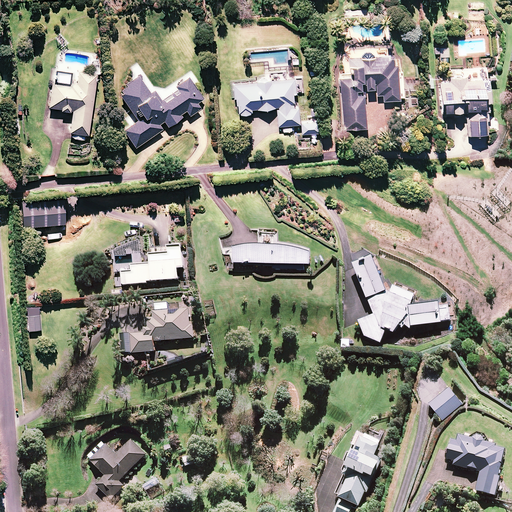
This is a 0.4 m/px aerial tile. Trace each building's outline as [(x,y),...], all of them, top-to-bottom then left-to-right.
[(402,71),(402,63),(400,63),(400,59),(395,59),(394,53),(393,53),(361,56),(362,64),(350,65),(351,75),(341,76),(345,128),(367,126),(365,89),(377,88),(377,95),(384,94),(384,100),(402,99),(402,97),(404,97),(402,71)] [(71,74),(58,72),(56,83),(69,84),(71,74)] [(50,108),(61,110),(61,112),(71,113),(71,111),(73,112),(70,133),(89,136),(97,76),(79,73),(77,85),(71,84),(71,87),(53,85),(50,108)] [(203,99),(189,77),(176,86),(178,89),(161,100),(155,91),(150,94),(138,77),(127,84),(128,86),(119,93),(138,122),(124,131),(136,148),(163,130),(159,125),(164,121),(169,128),(183,118),(180,115),(186,111),(190,117),(201,109),(197,104),(203,99)] [(486,85),(486,79),(468,79),(468,77),(442,77),(442,116),(448,116),(448,111),(471,111),(471,133),(487,133),(486,110),(493,110),(492,85),(486,85)] [(234,83),(235,100),(237,100),(237,105),(239,105),(239,114),(252,113),(252,109),(278,107),(279,126),(301,124),(299,107),(295,108),(294,93),(298,93),(297,78),(234,83)] [(302,122),(303,134),(320,132),(319,121),(302,122)] [(496,188),(489,195),(503,210),(510,204),(496,188)] [(487,200),(479,207),(493,222),(500,216),(487,200)] [(276,235),(260,235),(260,247),(256,247),(251,248),(246,248),(241,249),(236,250),(236,254),(236,260),(236,266),(274,267),(274,270),(305,271),(305,267),(312,267),(312,255),(307,253),(302,252),(297,251),(292,250),(287,249),(282,248),(277,247),(276,247),(276,235)] [(183,247),(154,249),(141,250),(142,258),(133,258),(133,264),(123,265),(124,287),(148,285),(148,283),(180,281),(179,270),(185,270),(183,247)] [(414,328),(443,325),(443,322),(452,322),(449,299),(411,303),(388,293),(374,258),(355,265),(375,316),(360,322),(367,339),(381,345),(388,331),(395,335),(401,329),(404,331),(407,327),(412,331),(414,328)] [(148,329),(142,330),(142,334),(132,335),(133,355),(156,353),(156,343),(195,340),(194,326),(191,326),(190,310),(155,313),(155,319),(147,320),(148,329)] [(41,330),(40,315),(28,316),(29,331),(41,330)] [(430,406),(442,420),(452,412),(462,405),(450,390),(430,406)] [(341,500),(346,502),(361,507),(366,493),(369,494),(374,479),(376,479),(383,460),(376,458),(382,442),(366,436),(365,440),(359,438),(338,496),(342,498),(341,500)] [(497,449),(498,446),(486,443),(486,442),(486,441),(485,440),(485,439),(484,438),(483,437),(482,437),(481,436),(480,436),(479,436),(478,436),(477,437),(476,437),(475,438),(474,439),(473,440),(459,436),(457,442),(453,441),(448,460),(456,462),(455,466),(472,470),(473,469),(479,471),(478,472),(482,473),(477,492),(496,497),(501,478),(499,477),(506,451),(497,449)] [(97,486),(113,501),(119,495),(126,487),(121,483),(148,455),(132,440),(118,455),(107,445),(91,461),(107,477),(97,486)] [(184,458),(187,467),(194,464),(190,455),(184,458)] [(346,503),(341,500),(340,503),(335,511),(350,511),(352,509),(345,505),(346,503)]
